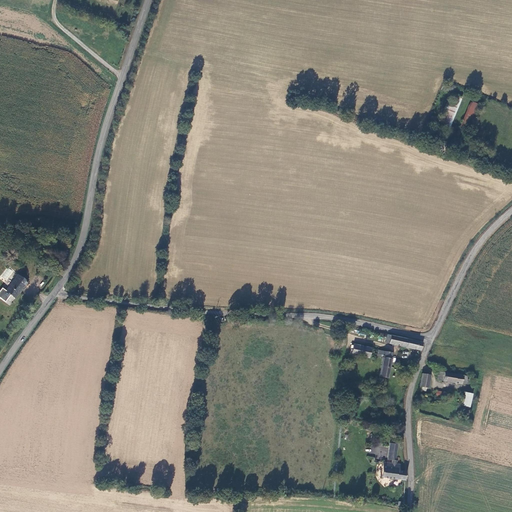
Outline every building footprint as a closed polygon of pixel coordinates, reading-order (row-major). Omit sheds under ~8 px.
[(447,131),(462,97),(453,93),(449,102),(452,103),(441,129),(447,131)] [(461,138),(475,104),(470,101),(455,136),(461,138)] [(15,299),(27,282),(18,275),(6,291),(1,288),(0,289),(0,298),(5,302),(10,295),(15,299)] [(422,342),(388,335),(386,343),(421,350),(422,342)] [(371,348),(354,345),(352,354),(368,358),(371,348)] [(386,377),(391,352),(383,350),(378,376),(386,377)] [(456,374),(439,371),(437,380),(461,384),(461,382),(466,382),(466,380),(468,380),(469,377),(467,377),(468,375),(456,373),(456,374)] [(431,374),(422,372),(418,386),(422,387),(421,391),(425,392),(426,387),(428,388),(431,374)] [(444,392),(436,391),(435,398),(443,399),(444,392)] [(461,404),(469,407),(473,393),(464,391),(461,404)] [(397,445),(389,443),(387,460),(392,460),(395,461),(397,445)] [(405,481),(406,472),(399,471),(400,465),(397,464),(392,464),(384,463),(382,478),(405,481)]
